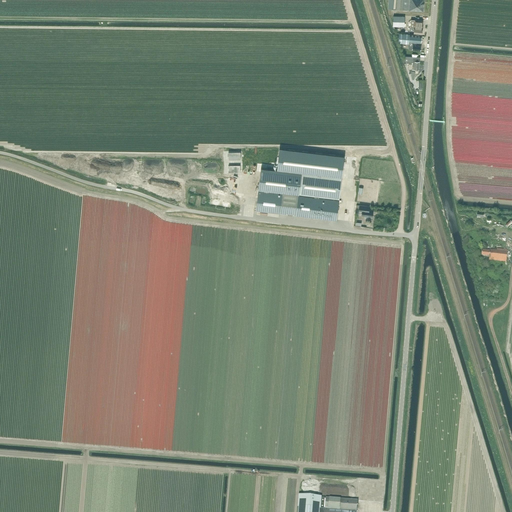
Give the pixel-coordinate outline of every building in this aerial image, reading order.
[(396,0),(388,0),(388,9),(396,9),(396,0)] [(423,12),(423,0),(409,0),(409,10),(423,12)] [(404,17),(393,17),(393,26),(404,26),(404,17)] [(411,20),(410,31),(414,31),(414,33),(421,34),(422,28),(423,21),(411,20)] [(408,44),(409,34),(399,33),(398,43),(408,44)] [(420,50),(421,35),(409,34),(408,44),(408,49),(420,50)] [(419,70),(420,57),(406,57),(404,56),(404,61),(405,61),(405,65),(408,65),(408,69),(410,69),(410,71),(409,71),(409,72),(412,72),(411,78),(414,79),(415,70),(419,70)] [(279,148),(277,170),(261,168),(258,189),(263,190),(263,191),(258,190),(256,210),(280,213),(285,214),(288,214),(292,214),(336,220),(339,200),(319,198),(319,196),(339,199),(342,178),(322,175),(342,177),(344,156),(279,148)] [(366,209),(367,206),(359,205),(359,211),(362,211),(362,215),(372,217),(373,210),(366,209)] [(507,252),(493,251),(490,250),(490,252),(482,251),(481,256),(489,257),(489,260),(506,262),(507,252)] [(356,511),(357,501),(326,499),(299,496),(298,511),(356,511)]
